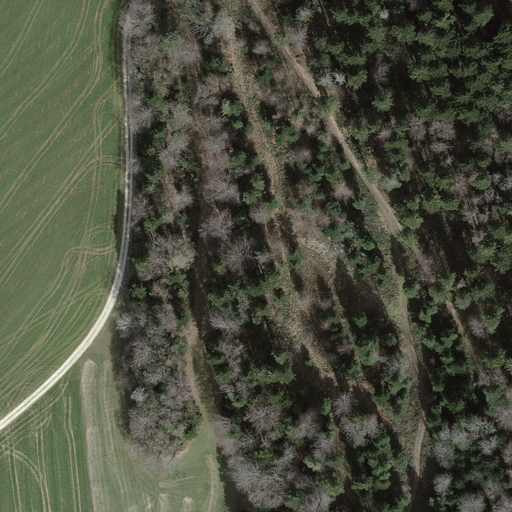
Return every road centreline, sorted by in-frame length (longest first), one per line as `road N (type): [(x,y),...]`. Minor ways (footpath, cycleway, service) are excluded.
road 1 (track): [(137,0),(128,17),(117,285),(68,364),(0,427)]
road 2 (track): [(390,216),(395,301),(422,399),(408,511)]
road 3 (track): [(390,216),(294,57),(248,0)]
